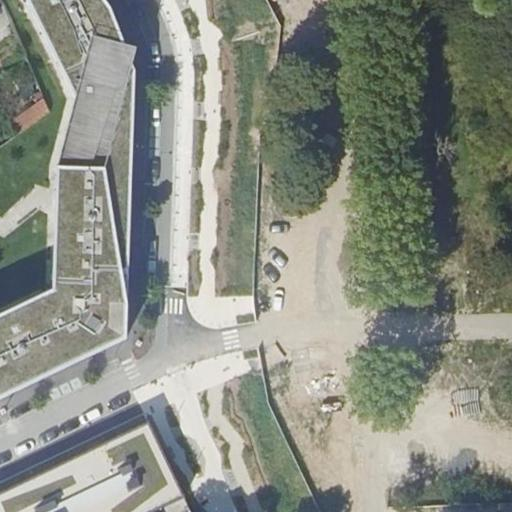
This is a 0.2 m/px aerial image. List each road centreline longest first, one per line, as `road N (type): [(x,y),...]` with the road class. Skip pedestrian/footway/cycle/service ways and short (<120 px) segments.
road 1 (residential): [(147,0),(171,62),(166,363),(0,441)]
road 2 (unknown): [(166,363),(230,341),(511,328)]
